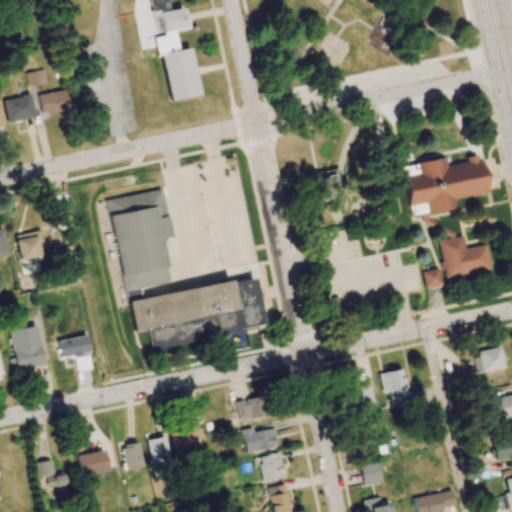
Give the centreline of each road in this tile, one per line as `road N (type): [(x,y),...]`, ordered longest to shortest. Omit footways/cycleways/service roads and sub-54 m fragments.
road 1 (residential): [(304,355),(0,419)]
road 2 (residential): [(256,124),(0,178)]
road 3 (residential): [(506,71),(256,124)]
road 4 (residential): [(256,124),(304,355)]
road 5 (residential): [(511,310),(304,355)]
road 6 (residential): [(338,511),(304,355)]
road 7 (residential): [(256,124),(230,0)]
